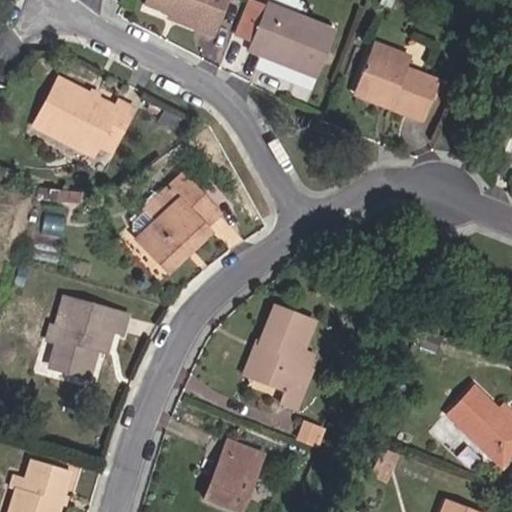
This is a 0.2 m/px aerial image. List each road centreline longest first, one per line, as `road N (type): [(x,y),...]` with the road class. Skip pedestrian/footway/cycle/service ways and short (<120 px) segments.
road 1 (residential): [(298,239),(241,126),(202,90),(53,17)]
road 2 (residential): [(298,239),(214,296),(180,332),(118,511)]
road 3 (residential): [(511,227),(403,187),(367,192),(298,239)]
